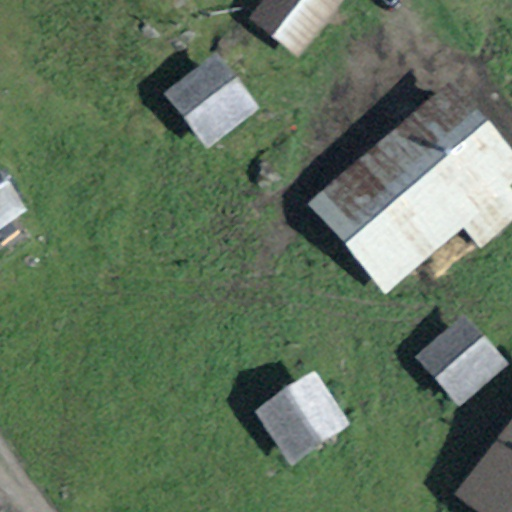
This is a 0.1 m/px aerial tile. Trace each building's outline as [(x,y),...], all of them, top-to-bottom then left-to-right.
[(256,0),(247,12),(292,47),(328,0),(256,0)] [(162,91),(203,142),(260,97),(220,46),(162,91)] [(458,213),(481,240),(511,214),(511,182),(505,174),(511,168),(511,153),(447,76),(302,197),(374,284),(458,213)] [(0,161),(0,237),(34,217),(0,161)] [(413,352),(457,403),(505,361),(460,310),(413,352)] [(253,404),(290,462),(351,423),(315,365),(253,404)] [(511,511),(511,411),(452,489),(481,511),(511,511)]
